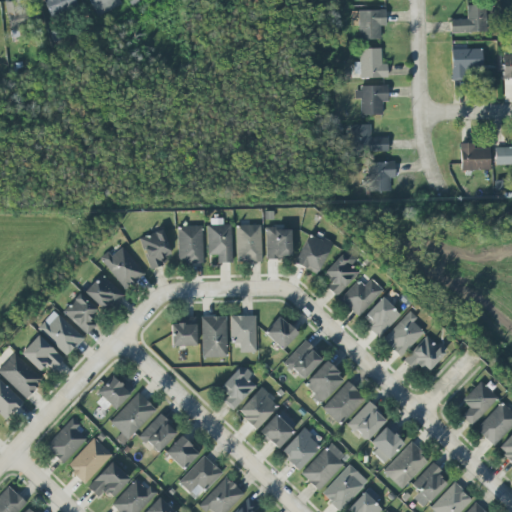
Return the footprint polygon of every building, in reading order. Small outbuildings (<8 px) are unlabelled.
[(35,6),(24,9),(21,0),(15,0),(3,3),(10,32),(39,24),(35,6)] [(43,0),(51,18),(78,7),(74,0),(43,0)] [(88,0),(97,17),(121,5),(118,0),(88,0)] [(450,33),(485,32),(485,5),(466,6),(466,20),(449,20),(450,33)] [(380,39),(379,26),(385,26),(385,10),(350,11),(351,26),(358,26),(359,40),(380,39)] [(359,49),(359,62),(353,63),(353,78),(386,77),(386,64),(380,65),(380,48),(359,49)] [(451,49),(450,80),(463,80),(463,69),(481,70),(482,50),(451,49)] [(503,77),(511,76),(511,53),(502,54),(503,77)] [(360,116),(381,115),(381,102),(387,102),(387,86),(354,87),(354,99),(360,99),(360,116)] [(370,125),(351,125),(352,151),(387,151),(387,138),(370,138),(370,125)] [(511,147),(494,148),(494,166),(511,165),(511,142),(511,143),(511,147)] [(489,149),(473,149),(473,143),(460,144),(460,171),(489,170),(489,149)] [(390,191),(389,178),(394,178),(394,162),(367,163),(367,192),(390,191)] [(206,225),(230,225),(231,263),(217,263),(216,254),(206,255),(206,225)] [(235,225),(260,225),(260,262),(235,263),(235,225)] [(177,260),(176,227),(201,226),(202,263),(185,263),(185,260),(177,260)] [(264,227),(274,227),(274,230),(290,230),(290,255),(282,256),(283,259),(265,259),(264,227)] [(138,238),(161,230),(170,254),(160,258),(163,265),(150,270),(138,238)] [(308,234),(321,241),(323,238),(331,243),(314,274),(293,262),(308,234)] [(121,247),(143,274),(124,290),(98,259),(106,252),(110,257),(121,247)] [(323,272),(345,249),(355,260),(350,265),(358,272),(334,297),(325,288),(329,283),(327,281),(329,278),(323,272)] [(83,292),(100,274),(123,295),(113,306),(108,301),(102,309),(83,292)] [(338,299),(357,280),(363,286),(370,279),(382,291),(356,317),(338,299)] [(61,312),(78,293),(95,309),(90,315),(92,317),(90,319),(95,324),(86,335),(61,312)] [(362,317),(381,298),(399,315),(377,337),(367,328),(370,325),(362,317)] [(36,329),(52,311),(83,338),(73,349),(72,348),(65,355),(36,329)] [(422,333),(398,357),(381,340),(409,311),(415,318),(411,322),(422,333)] [(200,317),(225,316),(226,357),(201,358),(200,317)] [(229,316),(254,316),(255,352),(238,353),(238,343),(229,343),(229,316)] [(281,350),(264,333),(278,317),(296,334),(281,350)] [(170,346),(169,325),(194,324),(195,345),(170,346)] [(20,354),(36,336),(62,359),(54,367),(49,363),(44,369),(42,367),(38,371),(20,354)] [(424,336),(443,353),(427,371),(422,366),(419,368),(414,363),(410,368),(402,361),(424,336)] [(302,379),(291,368),(289,370),(281,364),(304,340),(314,351),(312,353),(320,360),(302,379)] [(0,375),(0,367),(13,353),(40,379),(36,384),(37,385),(25,398),(0,375)] [(303,384),(325,361),(337,373),(335,375),(341,381),(319,404),(311,397),(313,394),(303,384)] [(255,386),(232,411),(222,401),(227,396),(222,392),(225,389),(221,385),(236,369),(246,369),(253,376),(249,381),(255,386)] [(96,393),(111,376),(118,383),(122,378),(133,388),(114,409),(96,393)] [(0,381),(21,401),(4,420),(0,416),(0,381)] [(461,400),(479,381),(497,398),(469,426),(459,416),(468,407),(461,400)] [(339,425),(321,408),(346,382),(358,393),(356,394),(363,400),(339,425)] [(237,410),(259,386),(268,394),(265,397),(276,407),(253,430),(240,418),(243,416),(237,410)] [(108,422),(136,393),(155,410),(122,445),(115,438),(120,433),(108,422)] [(366,440),(355,430),(352,432),(345,425),(367,402),(381,414),(379,416),(384,421),(366,440)] [(511,425),(492,446),(476,430),(479,427),(478,426),(500,402),(511,413),(511,425)] [(156,452),(145,442),(144,444),(137,437),(159,414),(166,421),(164,423),(174,433),(156,452)] [(273,414),(292,432),(276,449),(258,431),(273,414)] [(85,439),(62,463),(44,446),(71,418),(79,425),(75,429),(85,439)] [(369,442),(389,421),(401,432),(396,438),(402,444),(387,459),(369,442)] [(280,451),(302,427),(310,435),(308,438),(318,448),(296,471),(283,459),(286,456),(280,451)] [(498,447),(511,432),(511,466),(501,455),(503,453),(498,447)] [(164,452),(179,436),(190,446),(189,447),(196,454),(182,469),(164,452)] [(67,465),(92,438),(110,455),(83,484),(70,473),(73,470),(67,465)] [(318,491),(299,473),(329,442),(343,455),(338,460),(342,465),(318,491)] [(400,489),(382,471),(410,442),(422,452),(419,455),(426,462),(400,489)] [(202,456),(221,473),(203,492),(196,485),(189,493),(177,482),(202,456)] [(110,462),(128,479),(111,497),(106,493),(104,495),(101,493),(96,498),(86,488),(110,462)] [(428,502),(410,485),(431,463),(440,472),(437,475),(441,478),(440,480),(445,485),(428,502)] [(348,465),(366,482),(338,511),(328,502),(329,501),(321,494),(348,465)] [(225,511),(211,511),(208,509),(204,511),(197,505),(224,477),(243,494),(225,511)] [(116,511),(110,506),(134,480),(144,490),(148,486),(156,493),(138,511),(116,511)] [(433,511),(429,508),(453,482),(465,493),(464,495),(470,500),(458,511),(433,511)] [(16,511),(0,511),(0,493),(7,486),(25,503),(16,511)] [(348,511),(346,510),(362,492),(381,510),(379,511),(348,511)] [(143,511),(157,497),(172,511),(143,511)] [(232,511),(247,497),(257,506),(251,511),(232,511)] [(464,511),(473,503),(482,511),(464,511)]
